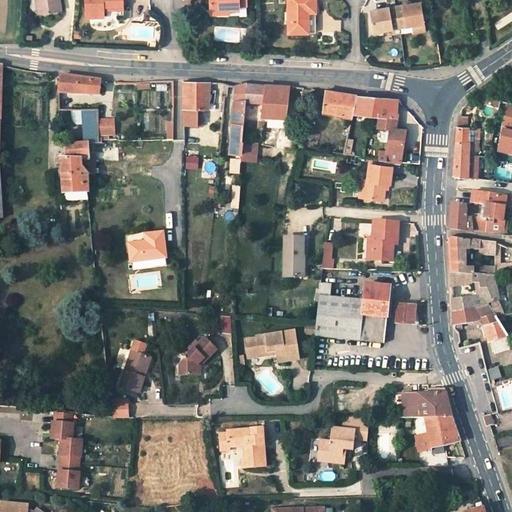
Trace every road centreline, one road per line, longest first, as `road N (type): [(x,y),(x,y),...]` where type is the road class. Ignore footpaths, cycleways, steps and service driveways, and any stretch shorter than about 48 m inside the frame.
road 1 (tertiary): [(0,54),(389,81),(440,99)]
road 2 (secondary): [(440,99),(434,287),(443,357),(492,494)]
road 3 (unknown): [(484,470),(364,472),(350,488),(291,489),(284,487),(278,450)]
